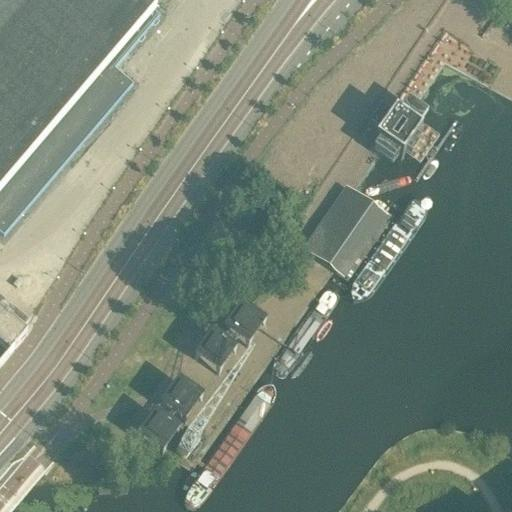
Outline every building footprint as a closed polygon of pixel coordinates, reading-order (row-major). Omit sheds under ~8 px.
[(0,0),(0,236),(3,239),(132,87),(114,71),(146,33),(159,18),(154,14),(155,13),(139,0),(0,0)] [(374,143),(383,149),(401,162),(404,156),(410,160),(420,146),(414,142),(420,134),(417,132),(426,118),(406,105),(397,118),(394,115),(390,120),(379,113),(367,130),(378,138),(374,143)] [(454,139),(430,174),(431,179),(436,183),(441,182),(465,148),(464,142),(460,138),(454,139)] [(511,175),(487,190),(484,192),(483,195),(482,199),(484,203),(486,205),(489,206),(491,207),(495,206),(496,205),(511,196),(511,175)] [(378,215),(350,195),(345,192),(303,252),(336,275),(378,215)] [(201,250),(220,263),(218,266),(223,269),(225,266),(250,282),(268,255),(218,223),(201,250)] [(181,281),(199,292),(214,269),(197,258),(181,281)] [(324,293),(272,368),(272,373),(275,377),(281,379),(285,377),(338,300),(338,295),(331,290),(324,293)] [(0,368),(26,338),(19,332),(28,322),(12,309),(4,319),(0,316),(0,307),(4,302),(0,298),(0,368)] [(264,326),(263,325),(240,309),(223,333),(247,350),(264,326)] [(194,361),(196,362),(218,378),(235,354),(211,337),(194,361)] [(177,384),(160,408),(184,425),(201,401),(177,384)] [(188,510),(193,511),(197,510),(205,502),(214,490),(274,402),(275,394),(274,386),(266,386),(259,391),(197,479),(188,492),(184,501),(185,506),(188,510)] [(154,417),(153,418),(137,441),(161,458),(178,434),(154,417)]
